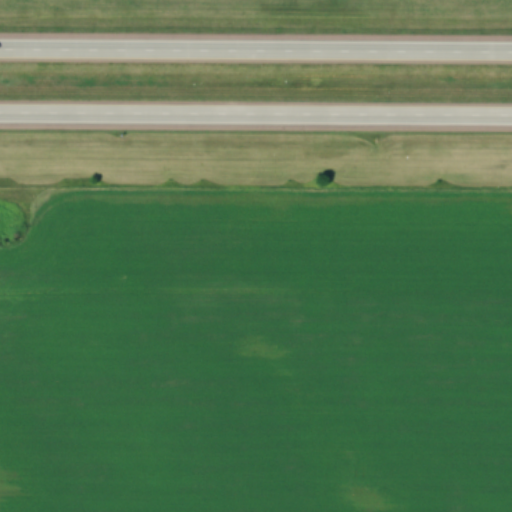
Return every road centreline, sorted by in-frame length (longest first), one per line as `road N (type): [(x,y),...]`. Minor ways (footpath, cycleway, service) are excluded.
road 1 (motorway): [(511,49),(0,47)]
road 2 (motorway): [(0,110),(511,112)]
